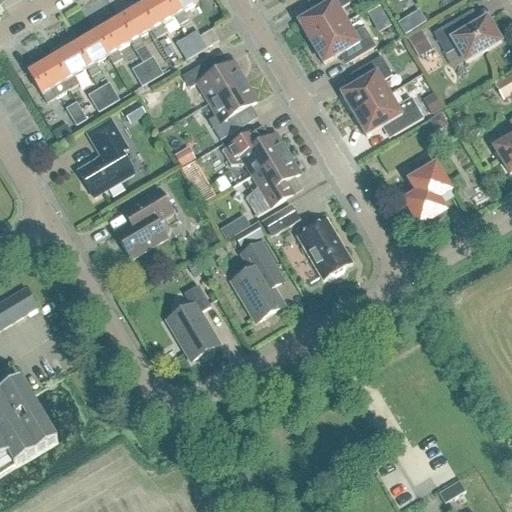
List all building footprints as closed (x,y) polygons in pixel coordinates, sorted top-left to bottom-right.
[(156,0),(138,11),(152,33),(156,41),(166,36),(161,28),(174,20),(161,0),(156,0)] [(161,0),(174,20),(179,28),(188,23),(183,15),(196,7),(191,0),(161,0)] [(318,13),(297,25),(310,47),(346,25),(338,13),(349,7),(344,0),(314,0),(311,2),(318,13)] [(116,24),(130,46),(135,54),(144,49),(139,41),(152,33),(138,11),(116,24)] [(472,13),(459,21),(433,37),(445,58),(456,52),(465,67),(501,45),(486,21),(479,26),(472,13)] [(417,15),(395,29),(402,41),(425,28),(417,15)] [(94,37),(108,59),(113,68),(122,62),(117,54),(130,46),(116,24),(94,37)] [(346,25),(310,47),(323,68),(343,56),(349,66),(375,50),(364,32),(360,31),(352,36),(346,25)] [(196,34),(186,41),(196,58),(218,45),(211,33),(200,40),(196,34)] [(432,52),(420,33),(406,41),(418,60),(432,52)] [(72,50),(86,73),(90,81),(100,75),(95,67),(108,59),(94,37),(72,50)] [(196,58),(186,41),(175,48),(186,65),(196,58)] [(26,68),(35,64),(26,48),(18,52),(26,68)] [(50,63),(64,86),(68,93),(78,88),(73,80),(86,73),(72,50),(50,63)] [(153,60),(142,67),(153,85),(164,78),(153,60)] [(380,60),(354,75),(360,85),(340,97),(353,119),(389,97),(381,85),(391,79),(380,60)] [(51,93),(64,86),(50,63),(28,76),(46,107),(56,101),(51,93)] [(244,86),(232,66),(214,77),(210,76),(204,66),(181,80),(189,92),(197,87),(209,107),(244,86)] [(153,85),(142,67),(131,74),(143,92),(153,85)] [(511,77),(494,88),(503,103),(511,97),(511,77)] [(244,86),(209,107),(216,119),(207,124),(219,144),(242,130),(257,121),(250,109),(256,106),(244,86)] [(98,94),(109,112),(120,105),(109,87),(98,94)] [(109,112),(98,94),(89,100),(100,117),(109,112)] [(423,101),(434,120),(444,114),(433,95),(423,101)] [(396,110),(389,97),(353,119),(365,140),(386,128),(393,140),(423,122),(411,101),(396,110)] [(144,117),(136,105),(122,113),(129,126),(144,117)] [(76,129),(86,123),(75,106),(65,112),(76,129)] [(101,161),(78,175),(93,201),(133,178),(121,157),(127,153),(110,124),(87,138),(101,161)] [(511,124),(511,125),(511,126),(511,140),(494,152),(509,177),(511,175),(511,124)] [(253,148),(247,139),(221,154),(230,169),(245,168),(252,179),(287,158),(275,138),(256,149),(253,148)] [(174,158),(181,170),(194,162),(187,150),(174,158)] [(287,158),(252,179),(258,190),(245,202),(256,221),(295,198),(288,185),(299,178),(287,158)] [(414,196),(402,203),(419,231),(445,215),(439,205),(452,198),(435,169),(408,185),(414,196)] [(121,215),(129,229),(115,238),(130,264),(166,243),(156,227),(173,217),(158,193),(121,215)] [(298,224),(290,210),(262,226),(271,240),(298,224)] [(297,241),(322,284),(331,280),(335,281),(343,276),(344,272),(352,267),(326,224),(297,241)] [(263,239),(256,226),(233,240),(240,252),(263,239)] [(239,257),(249,276),(231,286),(255,327),(285,309),(275,292),(286,286),(261,244),(239,257)] [(194,262),(186,268),(193,279),(201,274),(194,262)] [(191,310),(166,325),(191,365),(219,348),(200,317),(210,311),(198,289),(183,298),(191,310)] [(0,307),(0,334),(38,312),(26,292),(0,307)] [(0,478),(57,445),(20,383),(0,394),(0,478)] [(452,502),(465,495),(458,484),(446,491),(452,502)]
